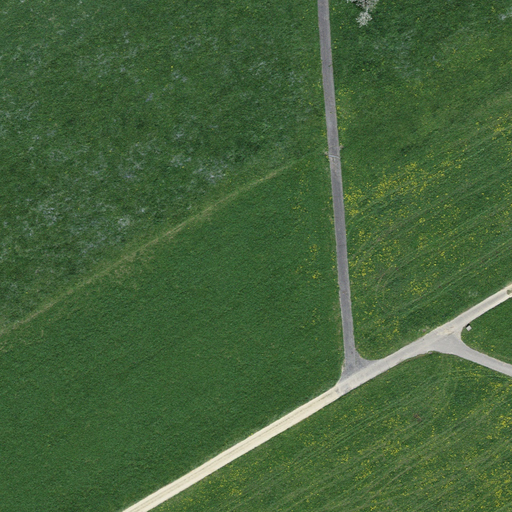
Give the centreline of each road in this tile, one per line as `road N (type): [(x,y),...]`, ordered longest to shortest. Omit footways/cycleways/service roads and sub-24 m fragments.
road 1 (track): [(511,370),(430,339),(350,381),(323,0)]
road 2 (track): [(350,381),(128,511)]
